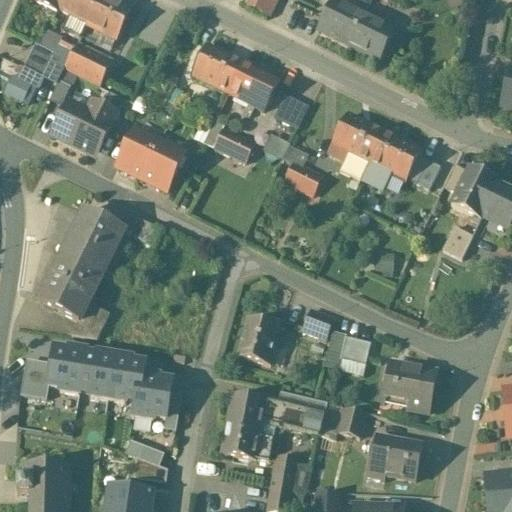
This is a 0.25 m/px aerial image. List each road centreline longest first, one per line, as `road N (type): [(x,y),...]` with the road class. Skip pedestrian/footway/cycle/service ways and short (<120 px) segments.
road 1 (residential): [(186,0),(460,133)]
road 2 (residential): [(240,257),(0,138)]
road 3 (residential): [(480,364),(240,257)]
road 4 (residential): [(178,511),(189,433),(240,257)]
road 5 (residential): [(0,316),(16,237),(0,167)]
road 6 (residential): [(447,511),(480,364)]
road 7 (residential): [(460,133),(494,0)]
